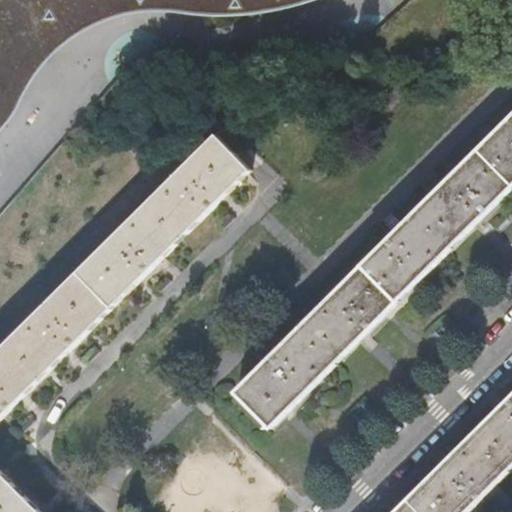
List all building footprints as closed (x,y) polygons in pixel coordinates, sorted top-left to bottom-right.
[(0,0),(0,128),(7,124),(27,84),(58,48),(86,28),(100,22),(119,15),(139,11),(176,10),(203,12),(229,14),(282,10),(312,0),(0,0)] [(274,428),(511,189),(511,118),(239,392),(242,395),(270,423),(274,428)] [(0,511),(43,511),(0,468),(0,422),(251,171),(217,136),(0,352),(0,511)] [(270,423),(242,395),(236,400),(264,428),(270,423)] [(469,511),(511,469),(511,397),(396,511),(469,511)]
